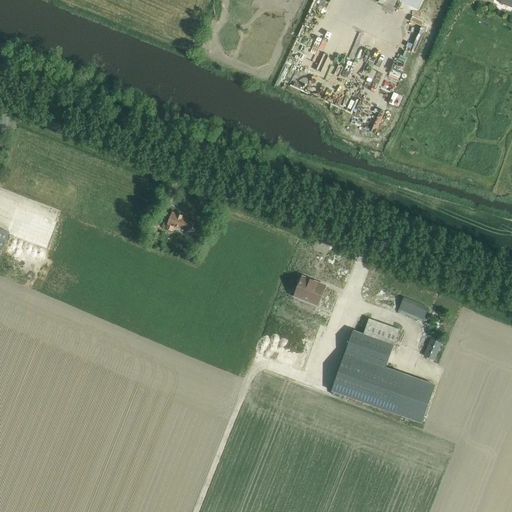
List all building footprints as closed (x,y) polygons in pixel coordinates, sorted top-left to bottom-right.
[(397,0),(418,10),(422,0),(397,0)] [(395,44),(388,60),(394,63),(401,47),(395,44)] [(371,117),(375,105),(356,98),(351,110),(371,117)] [(174,226),(191,232),(194,223),(182,218),(183,216),(178,214),(178,215),(172,213),(166,229),(172,232),(174,226)] [(0,252),(8,233),(0,229),(0,252)] [(150,240),(156,242),(160,233),(154,231),(150,240)] [(302,277),(295,296),(318,305),(325,287),(302,277)] [(399,310),(424,320),(428,308),(404,298),(399,310)] [(369,319),(364,335),(394,345),(399,330),(369,319)] [(332,391),(422,423),(435,385),(386,368),(394,345),(354,331),(332,391)] [(424,356),(435,360),(442,343),(431,339),(424,356)]
